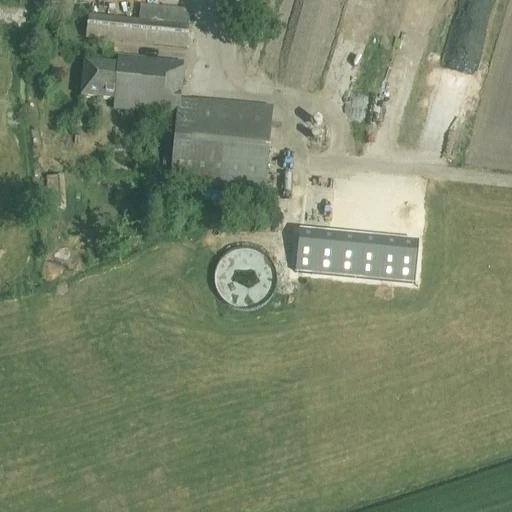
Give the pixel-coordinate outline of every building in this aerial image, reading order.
[(402,0),(392,18),(402,24),(406,16),(414,21),(421,10),(402,0)] [(87,39),(185,49),(187,26),(89,17),(87,39)] [(304,83),(312,28),(289,25),(281,79),(304,83)] [(81,98),(114,101),(113,109),(178,115),(172,182),(260,190),(268,107),(179,98),(182,65),(118,59),(117,67),(84,63),(81,98)] [(148,125),(134,124),(133,134),(147,135),(148,125)] [(301,241),(299,276),(413,276),(416,244),(301,241)] [(264,308),(272,301),(277,292),(279,282),(277,272),(272,262),(265,255),(255,251),(244,250),(234,252),(225,258),(219,266),(216,276),(216,286),(219,296),(225,304),(234,310),(244,313),(254,312),(264,308)]
